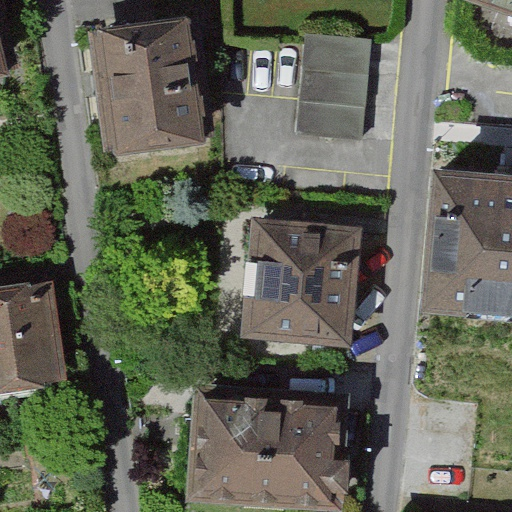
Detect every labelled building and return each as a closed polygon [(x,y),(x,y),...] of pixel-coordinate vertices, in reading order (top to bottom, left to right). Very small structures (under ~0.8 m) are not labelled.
[(0,0),(0,67),(20,63),(4,0),(0,0)] [(219,130),(203,15),(101,29),(117,144),(219,130)] [(380,40),(311,34),(303,135),(371,141),(380,40)] [(511,161),(437,154),(424,294),(511,302),(511,161)] [(369,228),(267,218),(257,329),(359,338),(369,228)] [(53,281),(0,288),(0,389),(66,382),(53,281)] [(201,496),(350,506),(358,395),(208,385),(201,496)]
